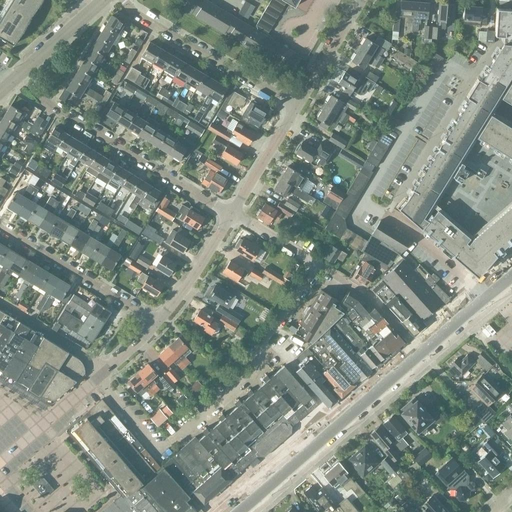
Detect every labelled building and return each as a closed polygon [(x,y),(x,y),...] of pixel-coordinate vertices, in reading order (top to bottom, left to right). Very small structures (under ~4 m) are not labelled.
[(34,7),(38,0),(11,0),(0,19),(0,37),(13,45),(19,37),(17,35),(23,24),(26,25),(31,16),(37,8),(34,7)] [(180,0),(177,6),(190,14),(191,12),(196,15),(195,16),(224,34),(225,33),(229,35),(229,36),(273,63),(274,62),(279,64),(278,66),(289,72),(291,73),(292,72),(301,56),(270,38),(271,36),(267,34),(286,2),(295,7),(299,0),(271,0),(254,28),(206,0),(180,0)] [(407,31),(412,31),(415,1),(401,0),(400,16),(407,16),(406,23),(408,23),(407,31)] [(245,1),(238,13),(243,16),(251,4),(245,1)] [(415,1),(412,31),(417,32),(418,24),(420,24),(421,18),(427,18),(428,2),(415,1)] [(439,3),(438,20),(439,21),(438,28),(433,27),(432,38),(440,39),(441,28),(445,29),(446,21),(453,22),(454,4),(439,3)] [(463,24),(480,25),(480,23),(486,23),(487,12),(482,11),(482,7),(464,6),(463,24)] [(511,8),(501,8),(497,8),(495,35),(498,35),(501,35),(501,39),(503,43),(480,79),(477,78),(466,96),(468,98),(406,198),(398,208),(421,228),(428,220),(477,164),(511,195),(511,8)] [(112,15),(105,26),(118,34),(118,33),(120,34),(124,36),(126,32),(122,29),(121,29),(124,23),(112,15)] [(105,26),(99,37),(111,44),(118,34),(105,26)] [(425,26),(424,38),(431,39),(432,27),(425,26)] [(479,42),(491,43),(494,43),(495,31),(487,31),(487,32),(479,31),(479,42)] [(366,38),(359,49),(381,63),(383,59),(383,58),(378,55),(378,53),(374,50),(377,45),(387,51),(391,44),(378,36),(374,43),(366,38)] [(99,37),(92,47),(105,55),(111,44),(99,37)] [(138,37),(134,44),(140,47),(143,41),(138,37)] [(151,66),(153,63),(162,49),(150,42),(142,56),(148,60),(146,63),(151,66)] [(92,47),(86,57),(99,65),(105,55),(92,47)] [(131,48),(128,54),(133,57),(137,51),(131,48)] [(153,63),(164,69),(173,55),(162,49),(153,63)] [(381,63),(359,49),(352,60),(363,68),(367,62),(371,65),(372,63),(378,67),(381,63)] [(432,51),(428,59),(439,66),(443,58),(432,51)] [(133,57),(128,54),(124,60),(130,63),(133,57)] [(173,55),(164,69),(168,71),(166,75),(173,79),(175,76),(177,72),(184,61),(173,55)] [(86,57),(80,68),(92,76),(99,65),(86,57)] [(439,66),(428,59),(423,66),(425,67),(426,68),(434,73),(439,66)] [(175,76),(186,82),(194,68),(184,61),(175,76)] [(80,68),(73,78),(86,86),(92,76),(80,68)] [(126,78),(139,86),(144,77),(140,74),(141,73),(134,68),(132,68),(126,78)] [(186,82),(183,87),(188,90),(191,85),(197,89),(205,74),(202,72),(194,68),(186,82)] [(119,69),(115,75),(120,78),(124,72),(119,69)] [(345,72),(338,83),(345,87),(342,92),(348,96),(351,91),(357,95),(358,95),(359,95),(360,95),(361,95),(362,95),(363,95),(363,94),(364,94),(365,93),(366,92),(366,91),(369,93),(370,91),(375,84),(361,75),(358,80),(345,72)] [(201,95),(206,98),(216,81),(205,74),(197,89),(203,92),(201,95)] [(120,78),(115,75),(111,81),(117,85),(120,78)] [(144,77),(139,86),(144,89),(146,86),(150,80),(144,77)] [(86,86),(73,78),(67,89),(80,97),(83,91),(99,101),(98,102),(104,105),(108,99),(102,96),(86,86)] [(216,81),(206,98),(203,104),(194,119),(199,122),(208,107),(214,98),(219,102),(228,87),(216,81)] [(127,82),(123,88),(134,94),(138,89),(127,82)] [(158,93),(163,96),(167,90),(162,87),(158,93)] [(138,89),(134,94),(145,101),(145,100),(148,96),(148,95),(138,89)] [(106,90),(102,96),(108,99),(111,93),(106,90)] [(167,90),(163,96),(168,99),(172,93),(167,90)] [(232,90),(227,98),(230,101),(228,104),(236,108),(237,105),(249,112),(248,114),(261,122),(268,112),(254,103),(253,106),(244,100),(245,98),(232,90)] [(331,95),(324,107),(346,120),(349,116),(343,112),(344,111),(339,108),(342,102),(331,95)] [(148,96),(145,100),(149,103),(155,106),(155,107),(158,102),(148,96)] [(359,106),(349,100),(345,105),(356,112),(359,106)] [(180,101),(175,108),(178,110),(184,113),(185,109),(187,105),(180,101)] [(394,101),(387,113),(393,117),(400,104),(394,101)] [(106,115),(117,121),(125,109),(114,102),(106,115)] [(11,105),(4,116),(17,124),(39,137),(41,134),(36,130),(43,119),(38,116),(32,126),(20,118),(23,113),(11,105)] [(324,107),(317,118),(322,121),(319,125),(326,129),(328,126),(332,129),(337,121),(343,125),(346,120),(324,107)] [(168,108),(165,113),(175,119),(173,122),(174,123),(179,115),(173,111),(168,108)] [(117,121),(127,128),(135,115),(125,109),(117,121)] [(220,109),(216,116),(221,119),(225,112),(220,109)] [(127,128),(138,134),(146,122),(135,115),(127,128)] [(179,115),(174,123),(180,127),(183,121),(188,123),(189,121),(179,115)] [(4,116),(0,122),(0,127),(10,134),(17,124),(4,116)] [(146,122),(138,134),(148,141),(156,128),(158,124),(148,117),(146,122)] [(48,122),(43,119),(36,130),(41,134),(48,122)] [(228,128),(226,132),(236,138),(247,144),(248,145),(248,144),(250,141),(251,142),(252,141),(255,137),(255,136),(254,135),(254,134),(243,127),(244,125),(239,122),(238,123),(233,131),(228,128)] [(187,124),(184,129),(190,133),(193,128),(187,124)] [(231,135),(214,125),(211,131),(227,141),(231,135)] [(0,127),(0,142),(4,145),(4,144),(8,147),(11,143),(7,140),(10,134),(0,127)] [(55,127),(43,146),(48,149),(54,152),(58,146),(66,133),(55,127)] [(148,141),(158,147),(166,135),(156,128),(148,141)] [(158,147),(169,154),(176,141),(171,138),(173,135),(168,132),(166,135),(158,147)] [(58,146),(68,152),(76,140),(66,133),(58,146)] [(329,140),(343,148),(347,142),(333,133),(329,140)] [(382,134),(379,139),(389,145),(392,140),(382,134)] [(28,144),(27,144),(33,148),(37,141),(26,135),(23,141),(28,144)] [(176,141),(169,154),(179,160),(182,155),(187,158),(195,145),(180,136),(176,141)] [(220,143),(226,146),(226,145),(228,145),(229,142),(223,138),(222,139),(217,136),(212,143),(218,146),(220,143)] [(379,139),(376,144),(386,151),(389,145),(379,139)] [(72,161),(76,163),(87,146),(76,140),(68,152),(74,156),(72,161)] [(301,144),(296,153),(311,162),(311,164),(314,166),(317,165),(318,163),(323,166),(334,148),(327,144),(323,141),(317,151),(307,144),(303,142),(301,144)] [(220,143),(218,146),(216,150),(221,153),(220,155),(222,155),(236,164),(242,154),(228,145),(226,145),(226,146),(220,143)] [(33,148),(27,144),(24,150),(30,154),(33,148)] [(376,144),(372,150),(383,156),(386,151),(376,144)] [(79,159),(89,165),(97,153),(87,146),(76,163),(76,164),(79,159)] [(372,150),(369,155),(379,161),(383,156),(372,150)] [(96,177),(99,172),(107,159),(97,153),(89,165),(86,171),(96,177)] [(202,153),(197,161),(204,164),(208,159),(208,157),(202,153)] [(379,161),(369,155),(366,160),(374,165),(376,167),(379,161)] [(17,159),(14,164),(21,169),(24,163),(17,159)] [(99,172),(96,177),(106,184),(107,183),(118,166),(107,159),(99,172)] [(220,166),(208,159),(204,164),(216,172),(220,166)] [(365,162),(363,166),(371,171),(374,165),(366,160),(365,162)] [(13,164),(9,170),(17,175),(21,169),(14,164),(13,164)] [(35,171),(41,175),(45,168),(39,164),(35,171)] [(428,220),(421,228),(474,274),(511,240),(511,195),(477,164),(428,220)] [(118,166),(107,183),(112,186),(117,189),(120,185),(128,172),(126,171),(118,166)] [(288,166),(280,178),(301,190),(308,179),(288,166)] [(363,166),(359,171),(370,177),(373,172),(371,171),(363,166)] [(45,168),(41,175),(47,178),(51,171),(45,168)] [(215,173),(210,170),(206,177),(211,180),(207,186),(218,193),(219,192),(221,193),(222,193),(224,189),(224,187),(223,186),(227,180),(216,172),(215,173)] [(72,171),(68,176),(74,180),(77,174),(72,171)] [(359,171),(356,176),(367,183),(370,177),(359,171)] [(120,185),(130,191),(138,178),(128,172),(120,185)] [(356,176),(353,182),(363,188),(367,183),(356,176)] [(60,177),(56,184),(62,187),(66,181),(60,177)] [(135,194),(128,206),(134,209),(139,200),(149,185),(138,178),(130,191),(135,194)] [(311,196),(301,190),(280,178),(273,189),(285,196),(289,190),(307,202),(311,196)] [(353,182),(350,187),(360,193),(363,188),(353,182)] [(3,186),(0,184),(0,201),(1,202),(8,189),(3,186)] [(8,206),(18,213),(34,186),(30,184),(22,195),(16,192),(8,206)] [(149,185),(139,200),(149,206),(154,210),(159,202),(155,199),(159,192),(149,185)] [(323,201),(336,209),(345,193),(332,185),(323,201)] [(18,213),(29,219),(38,204),(31,201),(38,189),(38,188),(34,186),(18,213)] [(350,187),(347,192),(357,198),(360,193),(350,187)] [(79,190),(75,195),(82,200),(83,199),(86,194),(79,190)] [(86,194),(83,199),(93,206),(97,198),(87,192),(86,194)] [(347,192),(344,197),(354,204),(357,198),(347,192)] [(38,204),(29,219),(39,225),(55,199),(51,196),(43,208),(40,206),(38,204)] [(344,197),(341,203),(351,209),(354,204),(344,197)] [(299,205),(289,198),(285,204),(296,211),(299,205)] [(39,225),(49,232),(58,217),(52,213),(59,202),(59,201),(55,199),(39,225)] [(100,201),(96,208),(103,213),(107,206),(101,202),(100,201)] [(293,210),(279,202),(276,208),(290,216),(293,210)] [(78,207),(78,208),(84,213),(88,207),(81,203),(78,207)] [(265,203),(257,217),(268,224),(272,218),(277,221),(281,214),(276,211),(277,210),(265,203)] [(341,203),(337,208),(348,214),(351,209),(341,203)] [(59,239),(60,238),(76,212),(78,208),(78,207),(74,204),(72,208),(71,208),(63,220),(58,217),(49,232),(50,235),(53,237),(56,237),(59,239)] [(157,211),(172,220),(176,214),(161,204),(157,211)] [(107,206),(103,213),(109,217),(114,210),(107,206)] [(182,206),(179,211),(183,214),(180,218),(183,220),(197,229),(198,228),(199,229),(201,228),(203,225),(202,223),(201,222),(204,218),(197,214),(199,211),(191,206),(189,210),(182,206)] [(337,208),(334,213),(344,219),(348,214),(337,208)] [(325,228),(340,238),(346,228),(344,219),(334,213),(325,228)] [(105,224),(108,220),(102,216),(99,220),(105,224)] [(71,219),(60,238),(70,244),(79,229),(73,226),(76,221),(71,219)] [(81,250),(97,224),(98,222),(93,219),(84,233),(79,229),(70,244),(81,250)] [(372,234),(400,255),(414,241),(380,221),(372,234)] [(81,250),(91,257),(100,242),(90,236),(92,231),(97,234),(101,227),(97,224),(81,250)] [(131,228),(130,230),(138,235),(142,229),(134,224),(131,228)] [(117,237),(101,263),(112,269),(121,255),(115,251),(119,244),(127,231),(123,228),(118,237),(117,237)] [(340,238),(346,241),(352,231),(346,228),(340,238)] [(170,237),(167,243),(170,244),(183,252),(184,250),(187,252),(191,244),(189,243),(190,240),(185,237),(187,233),(180,229),(178,233),(173,230),(169,236),(170,237)] [(346,241),(351,244),(357,235),(352,231),(346,241)] [(165,239),(154,233),(151,239),(161,245),(165,239)] [(91,257),(101,263),(117,237),(113,234),(109,241),(106,246),(100,242),(91,257)] [(388,267),(394,262),(400,255),(372,234),(367,241),(361,251),(365,253),(379,262),(388,267)] [(351,244),(356,248),(362,238),(357,235),(351,244)] [(243,238),(236,250),(252,260),(259,248),(260,246),(254,242),(253,244),(243,238)] [(356,248),(361,251),(367,241),(362,238),(356,248)] [(138,242),(129,256),(135,260),(144,246),(138,242)] [(316,253),(324,258),(333,264),(336,258),(342,261),(347,254),(341,251),(344,247),(336,243),(334,246),(332,245),(327,253),(319,248),(316,253)] [(0,283),(2,280),(4,276),(18,254),(8,247),(0,259),(0,262),(5,266),(0,273),(0,283)] [(174,256),(166,252),(164,256),(163,256),(156,268),(169,275),(170,274),(171,275),(173,274),(175,271),(174,270),(173,269),(176,263),(171,261),(174,256)] [(375,268),(379,262),(365,253),(361,259),(365,262),(362,267),(361,267),(354,277),(367,285),(373,274),(372,274),(376,268),(375,268)] [(14,271),(20,275),(28,260),(18,254),(2,280),(0,283),(0,286),(3,289),(14,271)] [(137,261),(147,268),(151,262),(140,256),(137,261)] [(127,258),(126,259),(124,264),(139,273),(143,267),(127,258)] [(396,294),(420,321),(430,312),(441,302),(444,305),(450,299),(434,283),(439,280),(433,274),(431,276),(419,264),(413,271),(403,259),(397,265),(382,278),(383,279),(396,294)] [(15,296),(19,298),(27,286),(39,266),(28,260),(20,275),(26,278),(15,296)] [(223,272),(229,276),(237,281),(241,275),(245,278),(248,272),(230,261),(223,272)] [(39,266),(27,286),(32,289),(35,284),(41,287),(49,273),(39,266)] [(266,267),(262,273),(263,274),(267,276),(276,282),(286,288),(293,276),(286,272),(283,277),(280,276),(266,267)] [(259,281),(263,274),(262,273),(261,274),(252,269),(249,275),(259,281)] [(36,309),(40,311),(60,279),(49,273),(41,287),(47,291),(36,309)] [(142,273),(140,276),(138,280),(144,283),(142,287),(156,296),(163,285),(148,276),(142,273)] [(60,279),(40,311),(41,311),(43,307),(47,309),(53,301),(48,298),(51,294),(66,303),(72,294),(67,291),(70,285),(60,279)] [(372,290),(386,304),(395,296),(396,294),(383,279),(372,290)] [(213,301),(214,299),(227,307),(234,296),(229,293),(215,285),(213,289),(210,287),(205,296),(213,301)] [(312,343),(332,325),(350,307),(351,308),(362,298),(362,297),(361,298),(349,291),(342,303),(321,290),(295,333),(312,343)] [(73,296),(70,300),(90,312),(92,309),(88,306),(89,305),(73,296)] [(395,296),(386,304),(388,308),(389,307),(403,321),(402,322),(413,335),(423,326),(412,313),(411,314),(395,296)] [(376,315),(362,298),(351,308),(367,328),(369,326),(376,335),(379,333),(382,336),(379,338),(390,351),(392,353),(402,345),(404,342),(395,331),(382,316),(378,319),(376,315)] [(83,314),(87,316),(90,312),(70,300),(68,304),(83,314)] [(18,306),(26,311),(29,306),(21,301),(18,306)] [(92,309),(90,312),(104,322),(111,311),(97,302),(92,309)] [(219,303),(215,309),(232,320),(238,323),(242,317),(236,313),(219,303)] [(367,328),(351,308),(349,310),(386,354),(390,351),(379,338),(382,336),(379,333),(376,335),(369,326),(367,328)] [(91,342),(98,332),(84,322),(72,315),(64,310),(57,321),(59,322),(67,327),(77,333),(84,338),(91,342)] [(200,310),(194,320),(206,328),(204,330),(211,334),(218,323),(211,319),(212,317),(200,310)] [(349,310),(340,317),(378,361),(386,354),(349,310)] [(87,316),(84,322),(98,332),(104,322),(90,312),(87,316)] [(0,322),(0,353),(19,322),(6,313),(0,322)] [(237,324),(222,315),(218,322),(233,331),(237,324)] [(340,317),(332,325),(370,368),(378,361),(340,317)] [(0,353),(0,370),(2,372),(29,328),(19,322),(0,353)] [(59,322),(55,328),(64,333),(67,327),(59,322)] [(345,361),(340,365),(357,384),(371,371),(337,331),(335,332),(331,327),(322,335),(345,361)] [(16,380),(39,344),(44,337),(29,328),(2,372),(12,378),(16,380)] [(64,360),(41,395),(52,402),(85,374),(85,372),(85,371),(85,369),(84,368),(84,366),(83,365),(83,363),(82,362),(80,360),(78,358),(69,353),(69,352),(44,337),(39,344),(50,351),(64,360)] [(179,338),(169,346),(186,366),(189,362),(185,357),(191,351),(188,348),(179,338)] [(21,383),(27,386),(50,351),(39,344),(16,380),(21,383)] [(186,366),(169,346),(159,355),(168,365),(172,361),(176,366),(178,364),(182,369),(186,366)] [(297,372),(308,385),(329,408),(338,400),(322,382),(325,380),(309,362),(313,358),(307,350),(298,358),(304,365),(297,372)] [(27,386),(41,395),(64,360),(50,351),(27,386)] [(489,368),(493,363),(482,353),(477,357),(489,368)] [(453,369),(449,372),(454,377),(461,376),(474,363),(467,355),(459,362),(456,359),(450,366),(453,369)] [(357,384),(340,365),(337,362),(323,374),(335,388),(333,390),(340,398),(357,384)] [(148,364),(138,373),(147,383),(152,379),(157,374),(148,364)] [(275,373),(306,408),(308,410),(316,402),(284,366),(275,373)] [(180,378),(172,369),(166,373),(174,382),(180,378)] [(138,373),(128,382),(131,385),(137,392),(141,396),(146,392),(142,388),(147,383),(138,373)] [(266,375),(264,377),(296,413),(298,415),(306,408),(275,373),(269,379),(266,375)] [(176,386),(165,374),(160,379),(170,391),(176,386)] [(469,389),(486,406),(500,393),(482,376),(469,389)] [(259,388),(284,415),(288,421),(296,413),(264,377),(262,379),(265,382),(259,388)] [(152,379),(147,383),(155,392),(159,389),(154,384),(155,383),(152,379)] [(199,382),(190,391),(194,395),(203,387),(199,382)] [(147,383),(142,388),(146,392),(147,391),(151,396),(155,392),(147,383)] [(250,389),(248,391),(276,422),(284,415),(259,388),(254,393),(250,389)] [(276,422),(248,391),(246,393),(249,396),(245,400),(248,404),(246,406),(267,430),(276,422)] [(184,395),(177,401),(181,406),(189,400),(184,395)] [(425,410),(414,398),(401,409),(403,412),(401,413),(419,435),(422,435),(427,432),(427,429),(425,426),(433,420),(435,423),(438,423),(443,418),(432,404),(425,410)] [(73,430),(81,439),(113,412),(102,399),(87,412),(89,415),(73,430)] [(237,407),(231,412),(256,440),(264,433),(240,405),(242,404),(238,399),(234,403),(237,407)] [(482,402),(473,411),(483,421),(485,421),(493,414),(482,402)] [(159,408),(150,417),(158,426),(167,417),(159,408)] [(81,439),(89,449),(121,421),(113,412),(81,439)] [(222,414),(221,415),(248,447),(256,440),(231,412),(225,417),(222,414)] [(221,421),(215,426),(244,459),(253,452),(248,447),(221,415),(218,418),(221,421)] [(511,415),(506,421),(503,424),(508,430),(505,433),(511,440),(511,415)] [(383,424),(405,448),(408,445),(402,438),(408,433),(404,429),(404,428),(393,416),(383,424)] [(476,417),(470,422),(475,427),(481,422),(476,417)] [(89,449),(97,458),(129,431),(121,421),(89,449)] [(281,423),(268,434),(277,443),(289,432),(290,429),(285,423),(281,423)] [(491,437),(495,433),(487,424),(483,428),(491,437)] [(206,428),(204,429),(238,468),(246,461),(244,459),(215,426),(209,431),(206,428)] [(370,435),(388,457),(393,462),(397,459),(388,448),(393,443),(380,427),(370,435)] [(238,468),(204,429),(202,432),(205,435),(199,441),(230,478),(239,470),(238,468)] [(129,431),(97,458),(105,467),(137,440),(129,431)] [(277,443),(268,434),(256,445),(255,449),(260,455),(263,455),(277,443)] [(163,466),(162,466),(192,500),(193,499),(189,495),(193,491),(203,503),(209,498),(231,479),(211,457),(207,451),(194,437),(173,457),(163,466)] [(489,451),(483,457),(477,462),(492,478),(505,466),(497,457),(501,453),(489,439),(483,445),(489,451)] [(105,467),(113,477),(145,449),(137,440),(105,467)] [(351,457),(348,460),(363,478),(374,468),(380,463),(390,474),(391,474),(393,477),(387,482),(395,491),(408,480),(402,474),(402,473),(397,468),(388,457),(387,456),(386,457),(380,462),(375,457),(374,455),(365,445),(351,457)] [(425,448),(413,458),(420,466),(432,456),(425,448)] [(113,477),(121,486),(153,458),(145,449),(113,477)] [(122,488),(123,500),(127,497),(137,488),(143,483),(161,468),(153,458),(121,486),(120,488),(122,488)] [(454,497),(456,498),(458,501),(464,501),(468,498),(469,491),(473,487),(474,486),(474,485),(474,484),(473,483),(472,482),(471,481),(468,481),(468,475),(452,459),(434,475),(447,489),(450,486),(454,497)] [(350,488),(358,497),(365,492),(356,481),(354,482),(339,463),(324,476),(334,488),(340,483),(347,491),(350,488)] [(143,483),(137,488),(157,511),(159,511),(162,509),(165,511),(164,511),(194,511),(195,511),(188,503),(192,500),(162,466),(161,468),(143,483)] [(49,474),(34,487),(45,499),(60,486),(49,474)] [(337,506),(323,489),(317,494),(311,487),(303,493),(318,511),(326,506),(330,511),(337,506)] [(157,511),(137,488),(127,497),(140,511),(138,511),(157,511)] [(400,492),(394,497),(401,505),(407,500),(400,492)] [(444,511),(446,511),(432,495),(422,505),(425,509),(421,511),(416,511),(412,507),(406,511),(444,511)] [(127,497),(123,500),(116,506),(121,511),(138,511),(140,511),(127,497)] [(357,511),(358,511),(351,504),(346,498),(338,504),(344,511),(357,511)] [(392,498),(388,502),(392,506),(396,502),(392,498)]
